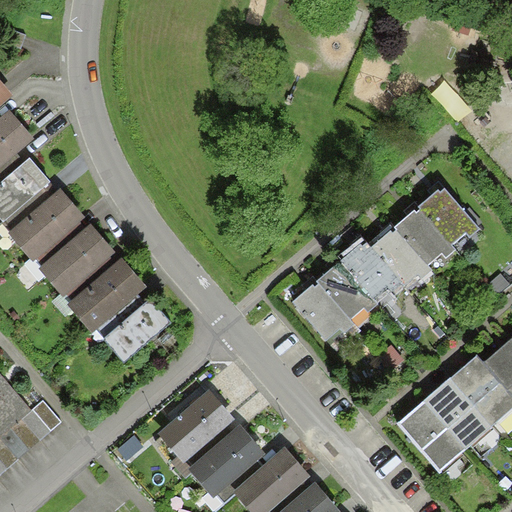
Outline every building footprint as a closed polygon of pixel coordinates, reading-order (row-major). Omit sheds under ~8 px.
[(0,35),(20,42),(25,28),(0,19),(0,35)] [(0,152),(4,149),(26,130),(6,106),(0,110),(0,152)] [(511,137),(492,154),(511,177),(511,137)] [(0,173),(15,162),(4,149),(0,152),(0,173)] [(0,213),(9,206),(34,185),(46,174),(26,151),(15,162),(0,173),(0,213)] [(444,234),(467,214),(437,178),(414,199),(444,234)] [(45,197),(34,185),(9,206),(20,219),(45,197)] [(11,226),(30,249),(40,240),(64,220),(78,208),(58,186),(45,197),(20,219),(11,226)] [(420,254),(444,234),(414,199),(390,219),(420,254)] [(396,274),(420,254),(390,219),(366,238),(392,269),(396,274)] [(75,232),(64,220),(40,240),(50,252),(75,232)] [(40,261),(60,284),(70,275),(94,255),(108,243),(89,220),(75,232),(50,252),(40,261)] [(368,289),(392,269),(366,238),(362,234),(338,254),(368,289)] [(344,309),(368,289),(338,254),(314,274),(344,309)] [(105,267),(94,255),(70,275),(80,288),(105,267)] [(70,297),(92,322),(102,313),(126,292),(140,280),(119,255),(105,267),(80,288),(70,297)] [(321,329),(344,309),(314,274),(290,294),(321,329)] [(101,332),(120,354),(168,313),(149,291),(135,303),(111,324),(101,332)] [(135,303),(126,292),(102,313),(111,324),(135,303)] [(511,337),(506,330),(480,352),(511,389),(511,337)] [(511,389),(480,352),(476,348),(450,370),(491,418),(511,399),(511,389)] [(491,418),(450,370),(424,392),(465,440),(491,418)] [(0,424),(26,403),(0,372),(0,424)] [(207,386),(161,427),(183,452),(191,445),(215,423),(229,410),(207,386)] [(465,440),(424,392),(398,414),(439,462),(465,440)] [(0,464),(45,426),(26,403),(0,424),(0,464)] [(199,454),(189,463),(211,487),(219,480),(244,457),(260,444),(238,419),(223,432),(199,454)] [(223,432),(215,423),(191,445),(199,454),(223,432)] [(254,468),(235,485),(257,509),(266,501),(291,479),(302,469),(280,444),(254,468)] [(228,491),(235,485),(254,468),(244,457),(219,480),(228,491)] [(300,489),(291,479),(266,501),(276,511),(300,489)] [(276,511),(274,511),(321,511),(332,502),(311,479),(300,489),(276,511)]
